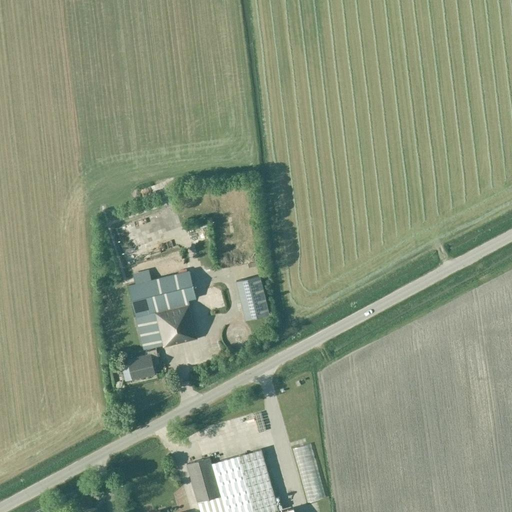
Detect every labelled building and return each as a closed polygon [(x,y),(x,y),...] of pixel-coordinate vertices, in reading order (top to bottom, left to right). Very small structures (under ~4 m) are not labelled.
[(156,347),(163,345),(163,346),(197,338),(188,299),(196,297),(190,270),(151,280),(149,269),(132,273),(135,283),(128,285),(136,317),(144,349),(156,347)] [(269,314),(260,275),(236,281),(245,320),(269,314)] [(153,365),(160,363),(156,348),(147,351),(148,354),(128,359),(132,379),(155,374),(153,365)] [(123,381),(128,379),(125,367),(120,369),(123,381)] [(247,422),(254,420),(251,409),(244,411),(247,422)] [(225,421),(229,430),(234,428),(230,419),(225,421)] [(260,442),(187,464),(200,511),(272,511),(293,506),(280,462),(267,466),(260,442)]
